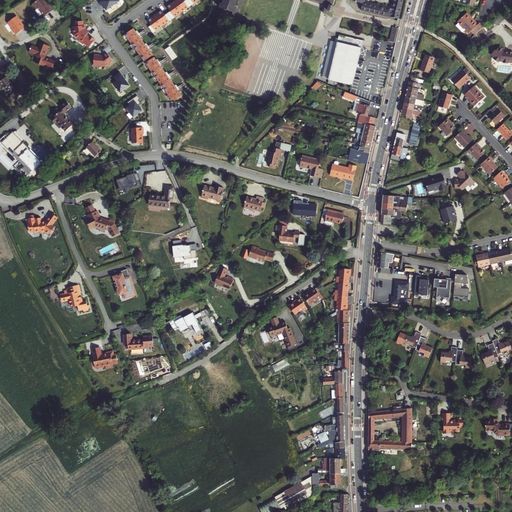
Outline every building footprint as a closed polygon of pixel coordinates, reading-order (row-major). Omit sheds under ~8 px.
[(46,0),(37,0),(33,3),(37,8),(39,7),(45,16),(53,10),(46,0)] [(102,0),(101,1),(107,10),(120,0),(119,0),(102,0)] [(149,27),(153,33),(156,31),(156,30),(170,21),(176,17),(175,17),(189,7),(195,3),(198,0),(186,0),(185,1),(184,0),(176,0),(168,6),(171,11),(166,15),(162,10),(149,20),(152,25),(149,27)] [(235,7),(237,0),(314,0),(326,4),(324,9),(323,13),(330,15),(331,12),(333,6),(334,0),(224,0),(224,3),(221,3),(220,7),(235,12),(237,8),(235,7)] [(402,0),(350,0),(351,0),(361,3),(361,4),(362,5),(361,10),(398,19),(402,0)] [(467,13),(466,14),(473,21),(474,20),(467,13)] [(478,32),(484,27),(480,23),(478,25),(474,20),(473,21),(466,14),(458,21),(458,22),(456,25),(462,32),(465,29),(469,33),(471,31),(475,35),(478,32)] [(505,19),(502,15),(488,25),(491,30),(502,22),(505,19)] [(396,42),(399,28),(393,27),(390,41),(396,42)] [(126,34),(145,61),(153,55),(134,28),(126,34)] [(352,85),(361,47),(361,45),(362,46),(363,40),(339,34),(338,40),(338,42),(337,42),(336,49),(330,72),(328,79),(352,85)] [(50,46),(41,42),(39,48),(32,45),(31,47),(30,49),(31,49),(30,51),(36,53),(36,54),(37,58),(38,58),(37,61),(40,63),(40,64),(45,65),(45,64),(46,63),(47,63),(46,65),(53,67),(56,60),(49,58),(49,59),(47,58),(45,54),(46,51),(48,52),(50,46)] [(170,45),(165,49),(173,60),(178,56),(170,45)] [(505,50),(500,46),(496,51),(495,50),(492,53),(492,55),(494,57),(493,59),(498,62),(499,61),(503,62),(504,63),(507,63),(508,62),(508,60),(511,60),(511,52),(508,52),(508,53),(505,52),(505,51),(504,51),(505,50)] [(330,72),(336,49),(332,48),(326,71),(330,72)] [(94,65),(106,66),(107,67),(111,64),(110,63),(113,61),(108,53),(103,56),(100,55),(95,54),(94,65)] [(426,54),(420,69),(429,73),(435,58),(426,54)] [(183,96),(184,94),(181,91),(180,92),(155,57),(146,63),(172,99),(178,99),(183,96)] [(217,70),(207,76),(209,79),(219,73),(217,70)] [(458,75),(452,81),(459,88),(465,83),(471,78),(463,70),(457,75),(458,75)] [(114,84),(117,88),(118,87),(121,92),(125,89),(126,89),(130,86),(127,82),(126,82),(125,80),(126,80),(123,77),(124,77),(121,73),(116,77),(118,80),(114,84)] [(21,94),(6,76),(1,80),(1,79),(0,79),(0,85),(2,87),(4,86),(11,95),(10,96),(13,100),(21,94)] [(318,81),(313,86),(317,90),(322,84),(318,81)] [(418,83),(409,81),(409,82),(406,92),(422,95),(424,96),(425,90),(417,88),(418,83)] [(26,90),(30,94),(37,88),(33,84),(26,90)] [(475,85),(465,94),(469,99),(470,98),(472,101),(471,102),(474,106),(485,96),(475,85)] [(360,97),(347,92),(345,97),(357,102),(358,103),(359,103),(357,112),(356,113),(360,114),(358,122),(362,123),(373,125),(375,117),(372,117),(368,116),(368,114),(370,106),(371,102),(365,99),(360,97)] [(422,95),(406,92),(405,97),(416,100),(416,97),(420,98),(420,100),(422,101),(423,98),(421,97),(422,95)] [(452,95),(444,93),(441,101),(439,107),(447,109),(452,95)] [(126,109),(129,113),(131,112),(134,117),(138,113),(139,114),(143,111),(140,107),(139,107),(138,105),(141,103),(139,100),(140,99),(138,96),(128,102),(131,106),(126,109)] [(405,97),(404,102),(421,106),(422,101),(420,100),(416,100),(405,97)] [(55,116),(51,119),(60,129),(62,127),(65,131),(73,124),(63,113),(71,107),(67,101),(60,107),(62,109),(60,111),(57,108),(52,113),(55,116)] [(421,106),(404,102),(403,107),(418,111),(418,109),(422,110),(423,107),(421,106)] [(505,116),(496,105),(490,110),(493,113),(489,116),(496,124),(505,116)] [(418,111),(403,107),(402,113),(411,120),(412,114),(420,116),(421,114),(421,112),(420,111),(418,111)] [(448,118),(439,126),(447,135),(455,128),(450,122),(451,121),(448,118)] [(416,144),(420,126),(414,122),(409,143),(416,144)] [(358,125),(357,128),(374,132),(376,126),(373,125),(362,123),(361,124),(358,124),(358,125)] [(509,131),(503,124),(497,130),(500,133),(500,132),(507,140),(511,135),(511,133),(510,131),(509,131)] [(133,143),(143,143),(143,136),(142,136),(142,133),(144,133),(144,128),(132,128),(132,137),(133,143)] [(356,133),(359,133),(373,137),(374,132),(357,128),(356,133)] [(1,141),(23,166),(20,169),(18,167),(16,168),(25,177),(41,163),(22,141),(25,139),(16,129),(1,141)] [(463,130),(455,137),(464,148),(473,140),(466,133),(467,132),(464,129),(463,130)] [(91,136),(88,133),(81,140),(83,142),(91,136)] [(359,133),(358,138),(372,142),(373,137),(359,133)] [(396,137),(394,146),(403,148),(404,142),(405,142),(405,140),(406,135),(397,133),(396,137)] [(361,143),(360,145),(371,147),(372,142),(358,138),(355,138),(354,143),(357,143),(357,142),(361,143)] [(102,151),(93,141),(87,147),(95,156),(102,151)] [(477,143),(469,150),(471,153),(472,152),(479,159),(486,153),(480,146),(477,143)] [(367,164),(371,147),(360,145),(358,144),(357,144),(354,144),(353,149),(351,149),(348,160),(367,164)] [(394,146),(391,158),(400,161),(400,159),(406,160),(408,149),(408,148),(403,148),(394,146)] [(274,152),(271,152),(270,154),(269,154),(268,158),(269,158),(268,164),(271,164),(270,168),(276,169),(277,165),(278,166),(280,156),(281,157),(283,150),(276,148),(274,152)] [(323,178),(325,170),(320,169),(322,160),(304,156),(301,167),(313,170),(312,176),(323,178)] [(493,160),(490,156),(481,164),(487,171),(490,174),(498,167),(492,161),(493,160)] [(341,177),(345,178),(355,181),(358,166),(351,165),(350,168),(334,164),(332,176),(341,177)] [(463,171),(461,170),(456,174),(461,179),(460,181),(459,181),(455,181),(455,189),(460,188),(462,191),(468,185),(470,187),(475,182),(464,170),(463,171)] [(509,177),(502,170),(494,178),(501,186),(505,191),(511,184),(511,182),(508,178),(509,177)] [(119,190),(141,185),(138,173),(116,178),(119,190)] [(432,179),(425,181),(429,192),(434,190),(434,191),(440,189),(440,191),(448,188),(444,176),(434,179),(432,180),(432,179)] [(164,196),(150,194),(149,204),(169,207),(170,199),(172,199),(174,187),(166,186),(164,196)] [(201,197),(208,199),(208,198),(217,200),(217,201),(220,202),(223,188),(215,186),(215,189),(204,186),(201,197)] [(402,197),(383,195),(383,202),(401,204),(401,203),(408,204),(408,201),(409,201),(409,198),(402,197)] [(244,208),(249,209),(249,208),(253,209),(260,211),(261,207),(265,208),(266,203),(263,202),(264,198),(256,196),(256,199),(247,196),(244,208)] [(303,201),(294,200),(293,214),(316,216),(317,205),(308,204),(308,205),(307,205),(307,204),(303,203),(303,201)] [(394,210),(406,212),(408,205),(408,204),(401,203),(401,204),(383,202),(382,208),(394,210)] [(112,236),(119,234),(114,223),(115,221),(110,219),(109,222),(100,218),(99,216),(100,215),(99,213),(96,214),(95,211),(92,204),(91,205),(90,203),(87,204),(88,205),(88,206),(87,207),(86,207),(89,214),(87,215),(89,218),(86,220),(90,228),(95,226),(106,229),(107,229),(109,229),(112,236)] [(453,206),(442,209),(443,214),(442,215),(443,217),(444,219),(446,224),(456,221),(455,214),(454,215),(453,213),(454,212),(453,206)] [(421,217),(422,214),(406,212),(394,210),(382,208),(382,214),(392,215),(394,216),(398,216),(398,218),(403,218),(403,214),(407,215),(421,217)] [(328,209),(326,216),(325,220),(342,224),(344,214),(336,212),(337,211),(328,209)] [(41,230),(44,229),(46,229),(50,232),(55,225),(52,223),(58,216),(52,211),(47,218),(46,217),(44,219),(41,220),(41,216),(35,217),(35,221),(33,221),(34,224),(33,225),(33,227),(34,227),(35,229),(40,228),(41,230)] [(392,215),(382,214),(381,224),(389,225),(391,225),(392,215)] [(280,231),(279,240),(294,242),(294,237),(299,237),(300,231),(295,231),(294,233),(286,232),(287,226),(279,225),(278,231),(280,231)] [(259,248),(253,246),(249,255),(255,257),(255,258),(264,261),(265,259),(272,261),(274,254),(267,252),(267,253),(259,250),(259,248)] [(183,247),(172,248),(174,260),(184,258),(184,260),(196,259),(195,251),(190,252),(190,247),(183,248),(183,247)] [(499,251),(501,262),(511,259),(511,256),(510,248),(499,251)] [(487,253),(490,264),(501,262),(499,251),(487,253)] [(390,254),(379,253),(377,267),(384,268),(385,260),(389,260),(390,254)] [(487,253),(476,256),(478,267),(490,264),(487,253)] [(227,269),(220,266),(217,274),(218,275),(215,283),(230,289),(234,279),(227,277),(227,278),(224,277),(227,269)] [(337,301),(336,312),(337,312),(340,310),(347,310),(347,303),(347,300),(347,296),(348,293),(348,290),(349,290),(350,283),(349,283),(349,279),(349,276),(350,276),(351,269),(343,268),(343,269),(340,269),(339,276),(337,276),(336,282),(339,282),(338,290),(335,290),(335,295),(334,301),(337,301)] [(131,280),(127,269),(121,271),(122,274),(113,277),(116,286),(117,285),(120,294),(124,293),(126,298),(136,294),(132,283),(131,284),(130,281),(131,280)] [(467,275),(455,274),(453,295),(469,297),(469,289),(462,288),(462,283),(469,284),(467,275)] [(424,277),(424,279),(420,279),(421,275),(416,275),(414,293),(429,294),(430,287),(428,287),(429,277),(424,277)] [(451,297),(452,279),(434,278),(433,297),(438,298),(438,297),(451,297)] [(392,297),(391,308),(407,309),(409,283),(396,281),(395,297),(392,297)] [(58,301),(59,303),(65,302),(66,305),(68,305),(69,309),(74,307),(75,312),(80,311),(80,313),(85,312),(85,310),(86,310),(85,307),(84,307),(83,302),(79,303),(77,293),(73,294),(71,287),(63,289),(64,292),(61,293),(61,295),(57,296),(58,299),(57,299),(58,301)] [(309,292),(303,296),(309,305),(316,300),(317,302),(322,299),(318,293),(315,289),(311,291),(309,293),(309,292)] [(294,302),(289,306),(295,315),(297,318),(299,317),(299,316),(302,314),(303,315),(304,314),(303,312),(308,309),(304,303),(301,299),(297,301),(295,303),(294,302)] [(337,322),(339,323),(349,322),(349,316),(348,316),(349,310),(347,310),(340,310),(337,312),(337,322)] [(182,315),(170,321),(174,329),(178,327),(180,329),(181,329),(182,331),(189,327),(191,330),(200,325),(194,314),(186,318),(186,316),(183,318),(182,315)] [(271,319),(274,325),(274,326),(280,323),(280,322),(278,316),(271,319)] [(286,339),(285,339),(288,346),(297,343),(294,335),(294,336),(291,327),(289,328),(286,320),(280,322),(280,323),(274,326),(274,325),(269,327),(271,333),(272,335),(277,333),(278,334),(283,332),(286,339)] [(339,343),(349,343),(349,322),(339,323),(339,343)] [(412,337),(405,334),(403,339),(398,337),(396,342),(406,346),(407,343),(412,346),(416,348),(421,336),(422,334),(416,332),(415,336),(414,337),(412,337)] [(123,334),(124,345),(128,344),(128,349),(132,349),(137,349),(154,347),(153,336),(143,337),(143,340),(131,341),(131,334),(123,334)] [(433,348),(426,345),(424,344),(424,343),(426,339),(421,336),(416,348),(415,350),(419,351),(420,351),(425,353),(424,356),(429,358),(433,348)] [(493,343),(498,354),(502,353),(502,352),(507,350),(508,353),(511,351),(511,348),(509,341),(502,343),(500,344),(500,343),(498,339),(492,341),(493,343)] [(333,351),(338,351),(348,352),(349,343),(339,343),(334,343),(333,351)] [(490,351),(488,352),(482,354),(486,364),(490,363),(489,360),(495,358),(499,357),(498,354),(493,343),(488,345),(490,350),(490,351)] [(451,353),(449,353),(442,352),(440,362),(445,363),(446,360),(451,361),(456,362),(457,350),(457,347),(452,347),(451,351),(451,353)] [(456,362),(455,364),(460,365),(460,364),(466,365),(466,368),(471,368),(472,358),(465,357),(463,356),(463,355),(463,350),(457,350),(456,362)] [(100,353),(93,354),(93,356),(92,356),(93,358),(91,358),(92,363),(94,363),(95,368),(100,367),(100,366),(105,365),(105,369),(113,367),(112,364),(117,363),(115,354),(113,355),(112,351),(107,352),(106,353),(106,354),(103,354),(101,354),(100,353)] [(338,351),(338,357),(343,357),(343,360),(348,360),(348,352),(338,351)] [(338,357),(338,366),(342,367),(348,367),(348,360),(343,360),(343,357),(338,357)] [(323,385),(335,384),(343,384),(343,370),(335,370),(335,378),(323,379),(323,385)] [(343,384),(335,384),(335,398),(336,398),(343,397),(343,384)] [(330,407),(330,417),(332,416),(342,413),(342,412),(344,412),(343,397),(336,398),(336,407),(330,407)] [(375,424),(375,419),(403,416),(407,415),(407,420),(412,420),(412,408),(369,412),(369,414),(369,427),(375,427),(375,424)] [(450,413),(442,413),(442,417),(442,424),(444,424),(444,430),(444,434),(449,434),(450,433),(450,431),(453,431),(454,432),(460,432),(460,427),(460,426),(463,426),(463,418),(457,418),(458,420),(453,420),(453,421),(450,421),(450,413)] [(333,418),(333,425),(344,424),(344,414),(333,418)] [(403,421),(403,425),(402,442),(375,440),(375,431),(375,427),(369,427),(369,431),(369,447),(412,449),(412,447),(412,442),(412,431),(412,426),(412,420),(407,420),(407,415),(403,416),(403,421)] [(486,426),(486,430),(493,430),(497,434),(499,434),(500,435),(503,435),(504,434),(506,434),(506,435),(510,435),(510,423),(502,423),(502,424),(501,425),(499,423),(497,421),(497,418),(491,418),(492,420),(486,420),(486,424),(486,426)] [(333,425),(324,425),(324,430),(332,430),(333,436),(333,439),(330,440),(332,444),(335,443),(345,440),(344,432),(344,424),(333,425)] [(317,449),(320,448),(328,445),(326,441),(315,445),(317,449)] [(320,473),(330,473),(341,473),(341,468),(341,458),(331,458),(330,458),(324,458),(324,464),(323,464),(323,468),(318,469),(318,473),(320,473)] [(312,475),(312,485),(319,485),(330,485),(330,488),(341,488),(341,476),(346,476),(346,473),(341,473),(330,473),(330,480),(320,480),(320,473),(318,473),(312,473),(312,475)] [(312,485),(312,475),(284,491),(285,493),(278,496),(277,495),(261,504),(265,511),(271,511),(283,506),(285,509),(313,494),(312,485)] [(340,504),(348,504),(348,494),(340,494),(339,495),(339,502),(334,502),(334,503),(334,505),(340,504)]
